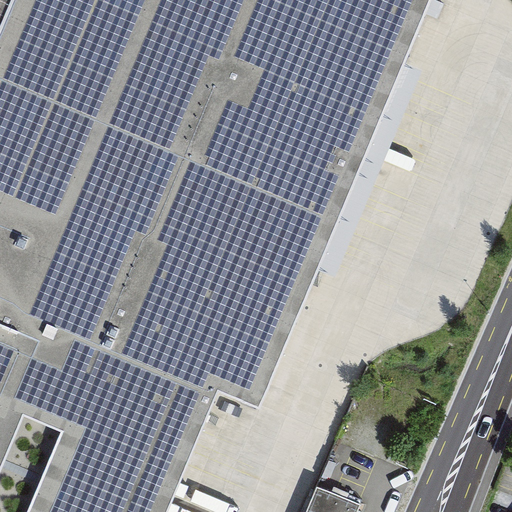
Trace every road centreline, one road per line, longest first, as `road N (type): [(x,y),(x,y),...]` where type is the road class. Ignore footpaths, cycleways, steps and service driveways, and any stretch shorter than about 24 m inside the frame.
road 1 (primary): [(511,311),(425,511)]
road 2 (primary): [(453,511),(511,356)]
